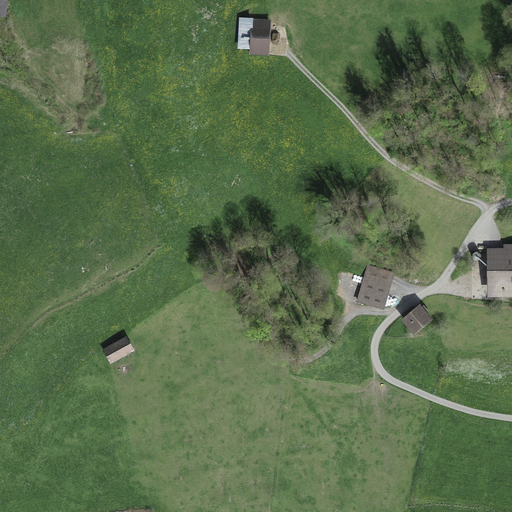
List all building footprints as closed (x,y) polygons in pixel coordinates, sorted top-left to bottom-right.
[(241,20),(240,47),(251,48),(252,20),(241,20)] [(268,55),(270,21),(252,20),(251,48),(251,54),(268,55)] [(490,291),(511,290),(511,250),(504,251),(490,251),(490,291)] [(393,273),(369,266),(358,301),(382,309),(393,273)] [(415,333),(430,320),(419,307),(404,320),(415,333)] [(110,363),(114,360),(133,349),(126,337),(103,350),(110,363)]
